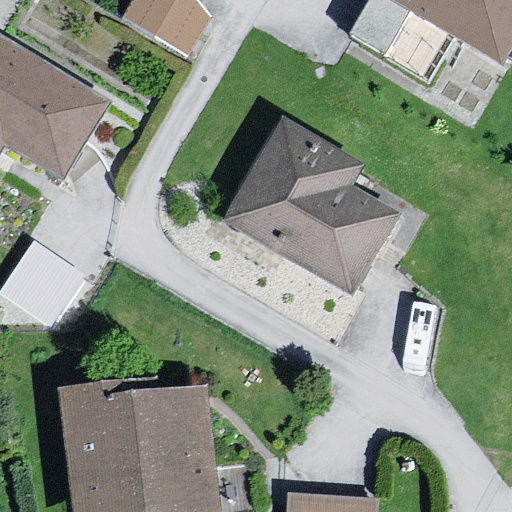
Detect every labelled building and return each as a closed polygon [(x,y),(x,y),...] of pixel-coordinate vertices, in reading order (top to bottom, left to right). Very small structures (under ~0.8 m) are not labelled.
[(194,0),(136,0),(126,18),(188,55),(209,20),(194,0)] [(511,64),(511,0),(388,0),(509,70),(511,64)] [(113,106),(0,39),(0,162),(10,146),(68,181),(113,106)] [(370,169),(288,121),(229,220),(358,296),(404,219),(357,191),(370,169)] [(160,382),(61,394),(74,511),(224,511),(210,388),(161,394),(160,382)] [(379,511),(381,501),(290,495),(288,511),(379,511)]
